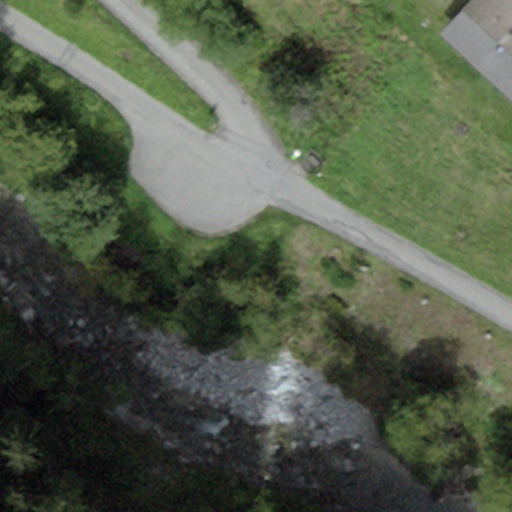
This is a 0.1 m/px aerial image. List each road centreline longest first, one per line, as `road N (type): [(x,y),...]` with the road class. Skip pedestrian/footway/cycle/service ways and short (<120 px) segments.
road 1 (residential): [(511,325),(277,184),(232,109),(124,0)]
road 2 (track): [(277,184),(0,19)]
